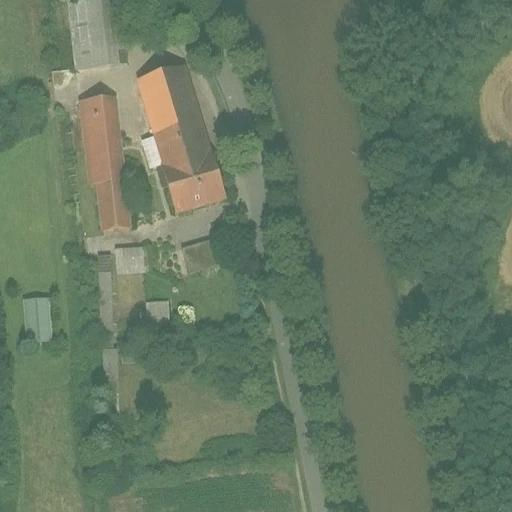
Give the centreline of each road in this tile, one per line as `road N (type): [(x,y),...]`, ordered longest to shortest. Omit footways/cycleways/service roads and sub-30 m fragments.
road 1 (residential): [(480,0),(431,52),(415,87),(411,131),(424,242),(483,511)]
road 2 (residential): [(174,0),(228,78),(239,115),(326,511)]
